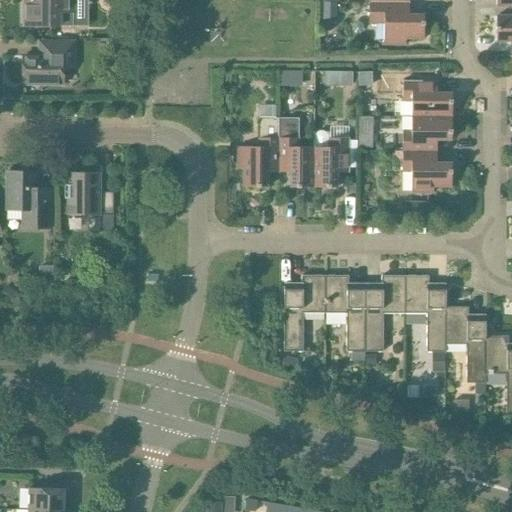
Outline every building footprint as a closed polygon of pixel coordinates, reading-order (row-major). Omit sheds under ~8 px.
[(74,0),(24,0),(24,26),(74,26),(74,0)] [(405,1),(370,1),(370,22),(384,22),(384,44),(406,44),(406,38),(424,38),(425,14),(404,14),(405,1)] [(337,3),(324,3),(323,23),(337,23),(337,3)] [(511,40),(511,16),(496,16),(496,41),(511,40)] [(74,42),(47,42),(46,56),(24,56),(23,84),(63,84),(64,66),(74,66),(74,42)] [(412,117),(452,117),(452,93),(432,93),(432,81),(403,81),(403,101),(412,101),(412,117)] [(452,117),(412,117),(412,132),(402,132),(402,151),(432,151),(432,140),(452,140),(452,117)] [(238,147),(238,169),(243,169),(243,187),(267,187),(267,172),(279,172),(279,167),(279,118),(260,118),(260,137),(260,147),(238,147)] [(314,187),(314,147),(299,147),(299,118),(279,118),(279,167),(291,167),(291,187),(314,187)] [(314,147),(314,187),(337,187),(336,167),(349,167),(357,168),(358,141),(349,139),(349,137),(329,137),(329,136),(328,134),(326,133),(323,132),(319,132),(317,133),(315,135),(314,137),(314,147)] [(432,151),(402,151),(402,171),(411,171),(411,192),(434,193),(434,187),(452,187),(452,163),(432,162),(432,151)] [(37,172),(7,172),(7,210),(23,210),(23,228),(51,228),(51,198),(37,198),(37,172)] [(100,172),(67,172),(67,215),(88,215),(88,232),(113,232),(113,192),(100,192),(100,172)] [(427,215),(427,201),(416,201),(416,215),(427,215)] [(325,312),(325,276),(301,276),(301,283),(299,283),(296,286),(284,286),(284,351),(303,351),(303,312),(325,312)] [(348,276),(325,276),(325,312),(347,312),(347,351),(352,351),(352,362),(365,362),(365,351),(365,286),(353,286),(350,283),(348,283),(348,276)] [(383,312),(405,312),(405,276),(381,276),(381,283),(379,283),(376,286),(365,286),(365,351),(383,351),(383,312)] [(428,276),(405,276),(405,312),(427,312),(427,351),(445,351),(445,344),(445,307),(446,307),(446,286),(434,286),(431,283),(428,283),(428,276)] [(17,293),(6,286),(0,295),(0,298),(10,305),(10,307),(20,307),(20,293),(19,292),(17,293)] [(445,344),(467,344),(467,382),(485,382),(485,373),(485,336),(486,336),(486,317),(474,317),(471,314),(468,314),(468,307),(446,307),(445,307),(445,344)] [(507,411),(511,411),(511,344),(510,343),(508,343),(508,336),(486,336),(485,336),(485,373),(506,373),(507,411)] [(29,510),(63,511),(64,488),(29,487),(29,510)] [(247,498),(245,510),(255,511),(257,500),(247,498)]
